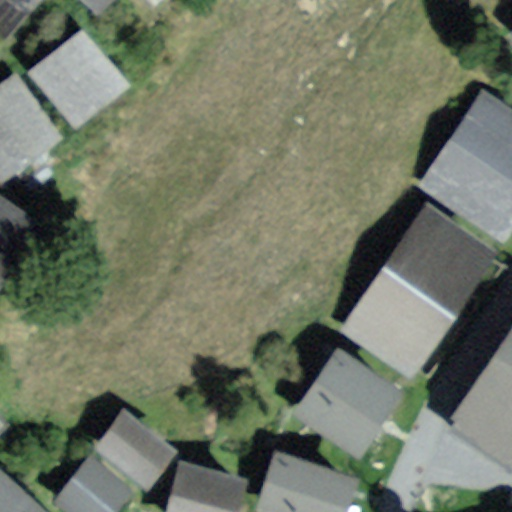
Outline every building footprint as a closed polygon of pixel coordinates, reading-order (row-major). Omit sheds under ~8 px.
[(51,0),(0,0),(0,37),(19,50),(51,0)] [(113,0),(85,0),(99,14),(113,0)] [(134,82),(81,28),(30,78),(84,132),(134,82)] [(68,142),(18,71),(0,82),(0,176),(6,185),(68,142)] [(511,96),(491,84),(429,182),(511,235),(511,96)] [(0,308),(50,236),(0,201),(0,308)] [(493,255),(428,212),(351,331),(416,373),(438,340),(477,280),(493,255)] [(511,471),(511,343),(461,421),(453,432),(511,471)] [(429,398),(354,347),(307,416),(382,467),(429,398)] [(0,430),(22,407),(0,386),(0,430)] [(140,411),(113,448),(168,489),(196,452),(140,411)] [(366,511),(376,475),(286,451),(269,511),(366,511)] [(140,511),(155,491),(105,458),(74,503),(87,511),(140,511)] [(257,511),(265,481),(196,463),(183,511),(257,511)] [(68,511),(15,467),(0,484),(0,511),(68,511)]
